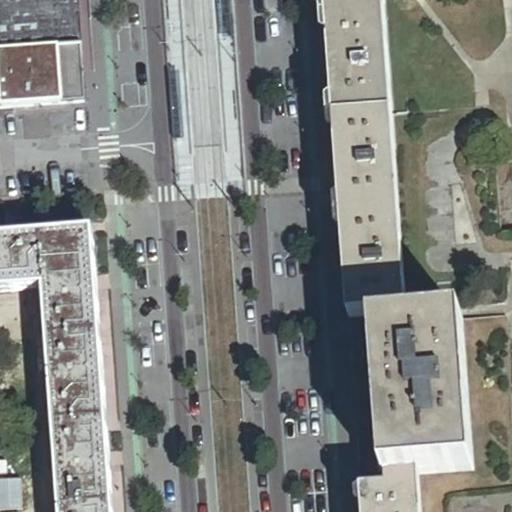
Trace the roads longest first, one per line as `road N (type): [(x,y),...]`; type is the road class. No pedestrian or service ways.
road 1 (tertiary): [(277,511),(239,0)]
road 2 (tertiary): [(151,0),(188,511)]
